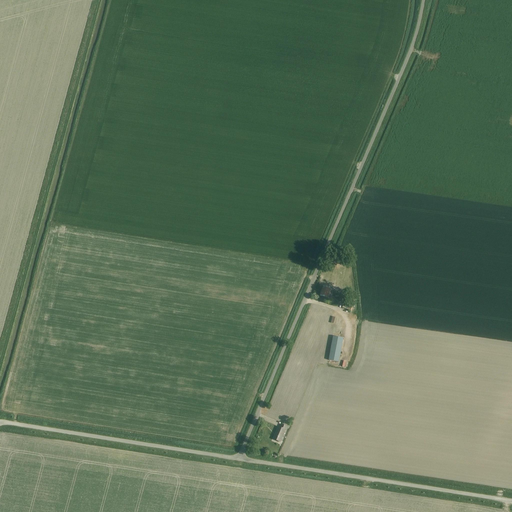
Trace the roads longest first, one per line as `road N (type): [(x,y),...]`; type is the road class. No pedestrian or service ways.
road 1 (unclassified): [(238,458),(410,52),(423,0)]
road 2 (unclassified): [(511,502),(238,458)]
road 3 (unclassified): [(238,458),(0,423)]
